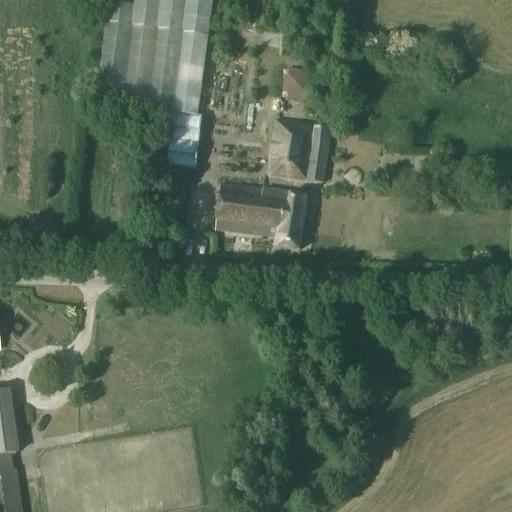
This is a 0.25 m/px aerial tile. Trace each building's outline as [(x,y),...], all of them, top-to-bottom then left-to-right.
[(213,0),(108,0),(96,104),(172,114),(158,215),(182,218),(189,170),(195,171),(203,119),(198,118),(213,0)] [(226,121),(249,121),(250,42),(228,42),(226,121)] [(311,72),(284,70),(283,98),(310,100),(311,72)] [(331,130),(274,122),(267,178),(324,185),(331,130)] [(307,196),(221,185),(215,231),(277,239),(276,248),(300,251),(307,196)] [(0,456),(18,453),(9,391),(0,392),(0,456)] [(0,511),(21,511),(15,471),(0,473),(0,511)]
